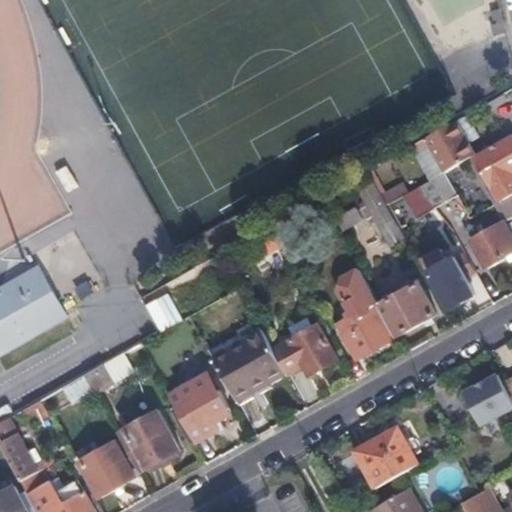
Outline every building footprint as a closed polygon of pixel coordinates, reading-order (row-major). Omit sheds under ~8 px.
[(496,31),(505,28),(504,18),(493,21),(496,31)] [(444,172),(475,154),(466,140),(477,134),(466,115),(426,138),(429,144),(444,172)] [(511,172),(511,136),(511,134),(475,154),(498,198),(492,201),(500,214),(505,211),(507,213),(511,210),(511,174),(511,173),(511,172)] [(422,148),(429,144),(426,138),(419,142),(422,148)] [(445,177),(443,173),(420,186),(433,208),(455,196),(445,177)] [(445,177),(455,196),(462,192),(452,174),(445,177)] [(398,236),(369,184),(357,191),(364,204),(357,209),(363,220),(371,217),(386,243),(398,236)] [(399,226),(433,208),(420,186),(402,196),(387,204),(399,226)] [(397,187),(382,195),(387,204),(402,196),(397,187)] [(354,211),(334,222),(340,233),(360,221),(354,211)] [(511,252),(511,235),(500,214),(481,225),(485,233),(471,240),(486,267),(511,252)] [(275,234),(291,263),(307,253),(289,225),(275,234)] [(417,258),(425,272),(429,271),(444,262),(437,248),(417,258)] [(480,281),(462,252),(452,257),(470,287),(480,281)] [(470,287),(452,257),(444,262),(429,271),(449,308),(467,298),(463,291),(470,287)] [(44,282),(54,276),(46,261),(36,267),(44,282)] [(0,348),(72,307),(54,276),(44,282),(36,267),(0,288),(0,348)] [(389,321),(378,303),(358,268),(341,277),(337,289),(344,302),(351,304),(350,311),(346,313),(348,316),(337,323),(356,358),(392,339),(384,324),(389,321)] [(389,321),(397,334),(434,312),(414,276),(405,282),(407,286),(378,303),(389,321)] [(276,351),(287,371),(302,363),(309,374),(337,357),(319,326),(276,351)] [(263,329),(213,358),(236,400),(287,371),(276,351),(263,329)] [(102,367),(82,377),(93,393),(111,383),(102,367)] [(497,374),(463,392),(481,425),(511,407),(511,401),(502,383),(497,374)] [(209,375),(169,398),(194,441),(217,426),(212,415),(229,405),(221,389),(217,391),(209,375)] [(511,377),(502,383),(511,401),(511,377)] [(39,401),(27,408),(32,417),(44,410),(39,401)] [(114,430),(138,471),(178,448),(154,408),(114,430)] [(14,416),(0,423),(0,444),(19,480),(43,467),(14,416)] [(357,451),(377,488),(419,464),(398,428),(357,451)] [(116,446),(79,465),(97,496),(133,476),(116,446)] [(43,467),(19,480),(33,504),(37,511),(87,511),(92,509),(83,493),(63,503),(43,467)] [(0,511),(29,511),(14,485),(0,493),(0,511)] [(511,511),(511,492),(508,494),(511,501),(511,506),(502,511),(488,487),(480,492),(460,503),(465,511),(511,511)] [(373,511),(423,511),(411,489),(372,509),(373,511)]
